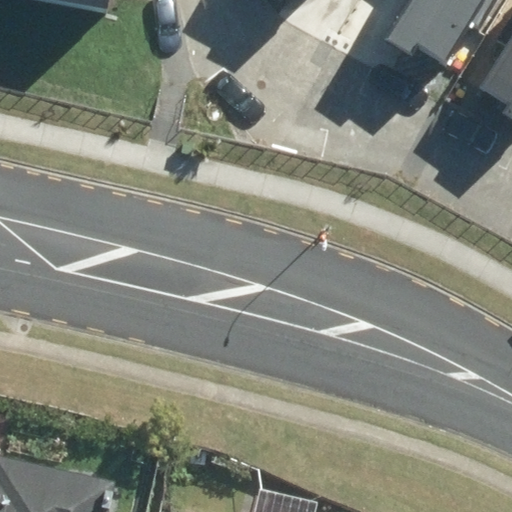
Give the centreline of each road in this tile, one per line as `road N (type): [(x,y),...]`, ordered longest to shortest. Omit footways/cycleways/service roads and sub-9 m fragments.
road 1 (tertiary): [(0,237),(189,282),(511,397)]
road 2 (residential): [(224,0),(236,23),(511,191)]
